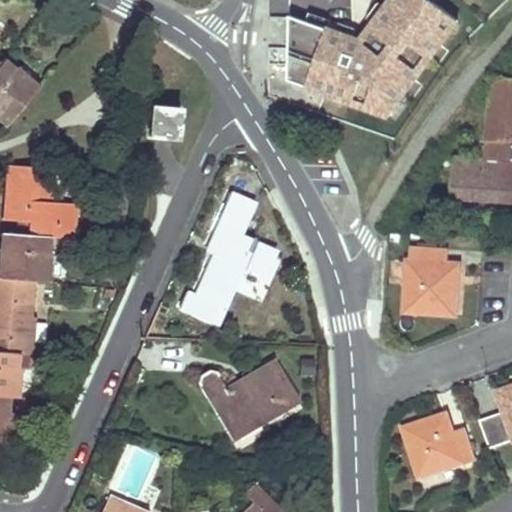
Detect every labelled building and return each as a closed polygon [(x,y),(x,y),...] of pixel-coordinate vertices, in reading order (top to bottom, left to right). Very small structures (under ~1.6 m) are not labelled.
[(284,83),(381,120),(458,30),(400,3),(358,47),(287,19),(284,83)] [(0,117),(9,125),(37,91),(13,71),(15,69),(5,60),(1,64),(0,65),(0,117)] [(41,87),(17,66),(15,69),(13,71),(37,91),(41,87)] [(511,79),(493,78),(486,160),(456,158),(452,197),(511,201),(511,79)] [(149,136),(177,139),(180,109),(152,106),(149,136)] [(0,117),(0,124),(5,129),(9,125),(0,117)] [(11,165),(6,165),(1,220),(7,221),(11,165)] [(51,168),(11,165),(7,221),(32,222),(31,236),(52,238),(75,240),(78,204),(55,202),(49,201),(51,168)] [(49,201),(55,202),(57,169),(51,168),(49,201)] [(211,324),(225,295),(238,266),(243,269),(258,276),(271,248),(241,235),(243,230),(250,215),(254,204),(231,194),(209,244),(216,247),(213,253),(193,296),(187,293),(180,309),(211,324)] [(254,235),(261,220),(250,215),(243,230),(254,235)] [(0,278),(36,281),(46,282),(48,252),(51,252),(52,238),(31,236),(1,234),(0,248),(3,249),(0,278)] [(216,247),(209,244),(206,249),(213,253),(216,247)] [(412,246),(411,253),(410,259),(407,259),(405,312),(457,315),(458,282),(454,281),(455,262),(447,262),(448,248),(412,246)] [(265,279),(277,252),(271,248),(258,276),(265,279)] [(46,282),(51,282),(54,252),(51,252),(48,252),(46,282)] [(225,295),(211,324),(217,326),(243,269),(238,266),(225,295)] [(0,351),(22,353),(27,353),(30,320),(32,320),(36,281),(0,278),(0,351)] [(27,353),(35,354),(38,320),(32,320),(30,320),(27,353)] [(20,368),(22,353),(0,351),(0,397),(11,399),(15,399),(18,367),(20,368)] [(199,376),(199,380),(198,384),(229,437),(297,398),(276,361),(227,389),(217,372),(211,369),(199,376)] [(511,386),(494,393),(501,412),(479,420),(490,449),(511,441),(511,386)] [(6,427),(8,411),(10,411),(11,399),(0,397),(0,442),(5,443),(6,427)] [(232,442),(300,403),(297,398),(229,437),(232,442)] [(10,411),(8,411),(6,427),(5,443),(10,444),(13,412),(10,411)] [(419,475),(460,461),(462,464),(475,460),(464,430),(453,434),(445,413),(428,419),(430,424),(420,428),(418,422),(403,427),(419,475)] [(420,428),(430,424),(428,419),(418,422),(420,428)] [(108,445),(96,473),(109,479),(121,451),(108,445)] [(282,511),(257,486),(246,496),(255,505),(247,511),(282,511)] [(145,511),(146,511),(111,496),(103,511),(145,511)]
